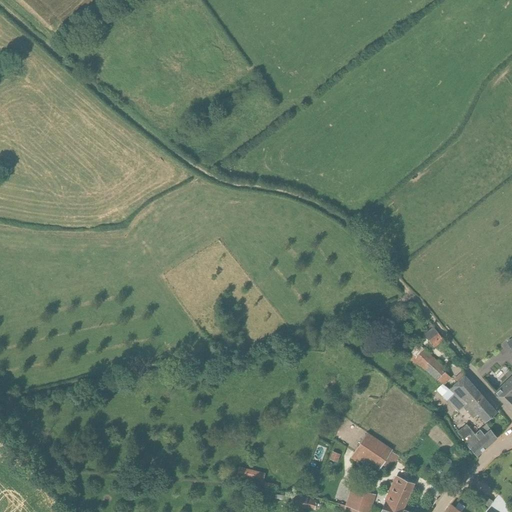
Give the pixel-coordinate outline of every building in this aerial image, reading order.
[(423,335),(432,346),(434,348),(443,340),(433,327),(423,335)] [(417,365),(445,386),(452,379),(443,370),(445,367),(433,356),(418,344),(406,357),(417,365)] [(464,375),(448,389),(452,392),(471,407),(478,415),(479,414),(486,421),(497,412),(478,390),(464,375)] [(511,410),(511,376),(495,393),(500,399),(511,410)] [(471,407),(452,392),(445,400),(457,412),(462,407),(473,419),(478,415),(471,407)] [(470,448),(477,455),(497,437),(490,429),(484,434),(480,429),(474,434),(466,424),(457,432),(465,442),(470,448)] [(398,457),(392,453),(394,450),(369,432),(355,452),(379,470),(383,465),(390,469),(398,457)] [(457,449),(453,452),(457,457),(461,454),(457,449)] [(236,478),(263,485),(265,474),(239,467),(236,478)] [(383,511),(413,511),(402,508),(413,483),(397,477),(383,511)] [(352,487),(346,505),(353,507),(365,511),(369,511),(375,495),(352,487)] [(302,497),(293,495),(291,501),(300,503),(299,506),(314,510),(317,501),(302,497)] [(488,507),(491,502),(492,501),(488,498),(484,504),(488,507)]
